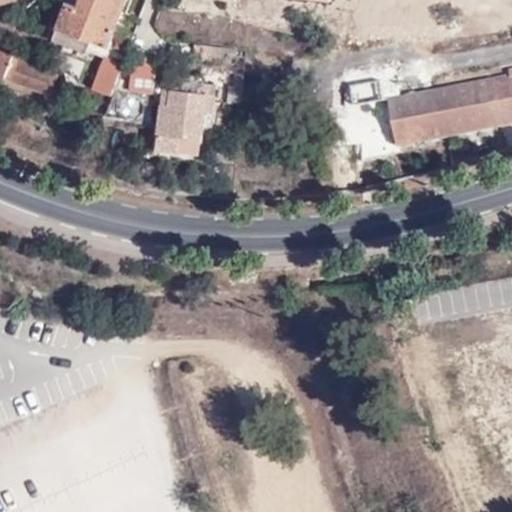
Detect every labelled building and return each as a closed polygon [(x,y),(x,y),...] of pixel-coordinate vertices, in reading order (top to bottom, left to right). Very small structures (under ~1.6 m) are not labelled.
[(46,26),(97,44),(113,0),(70,0),(69,5),(55,1),(46,26)] [(303,13),(250,6),(248,24),(258,26),(255,45),(298,51),(303,13)] [(351,29),(351,11),(326,6),(323,24),(351,29)] [(386,10),(351,11),(351,29),(351,31),(365,31),(364,55),(390,55),(390,26),(386,26),(386,10)] [(219,46),(188,42),(187,42),(185,58),(217,63),(219,46)] [(34,56),(8,46),(6,51),(0,48),(0,73),(40,90),(47,72),(32,65),(34,56)] [(86,89),(101,94),(113,61),(94,57),(86,89)] [(143,92),(148,62),(127,58),(120,86),(143,92)] [(176,69),(173,88),(205,95),(207,83),(192,80),(194,72),(176,69)] [(511,150),(511,79),(392,101),(388,82),(350,89),(353,111),(382,105),(391,148),(495,127),(502,153),(511,150)] [(195,112),(203,114),(206,96),(173,88),(162,86),(159,102),(153,101),(143,148),(184,157),(195,112)]
